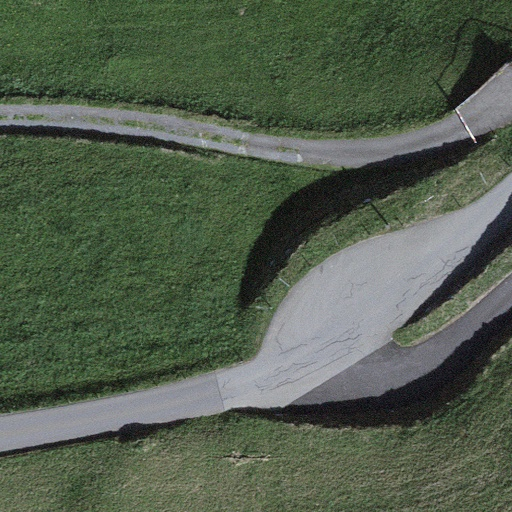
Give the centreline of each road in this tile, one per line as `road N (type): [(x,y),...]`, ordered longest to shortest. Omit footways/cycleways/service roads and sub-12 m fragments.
road 1 (unclassified): [(511,201),(330,358),(223,393),(0,434)]
road 2 (track): [(0,117),(328,154),(404,150),(511,96)]
